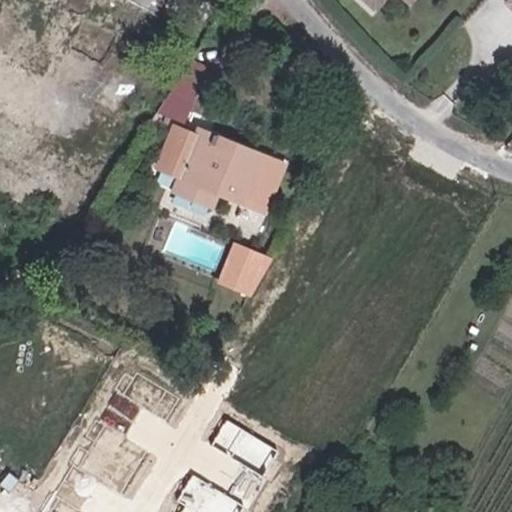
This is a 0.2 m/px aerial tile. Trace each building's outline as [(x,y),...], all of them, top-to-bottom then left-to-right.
[(393,0),(344,0),(367,21),(386,0),(390,4),(393,0)] [(0,60),(0,190),(84,227),(112,162),(74,145),(69,156),(0,126),(0,64),(1,62),(0,60)] [(213,129),(199,120),(195,126),(173,114),(151,152),(174,165),(165,179),(199,199),(207,185),(253,211),(278,167),(232,140),(227,149),(208,138),(213,129)] [(227,149),(232,140),(213,129),(208,138),(227,149)] [(236,283),(250,258),(238,251),(219,283),(224,285),(228,278),(236,283)] [(253,302),(271,270),(250,258),(236,283),(228,278),(224,285),(253,302)]
